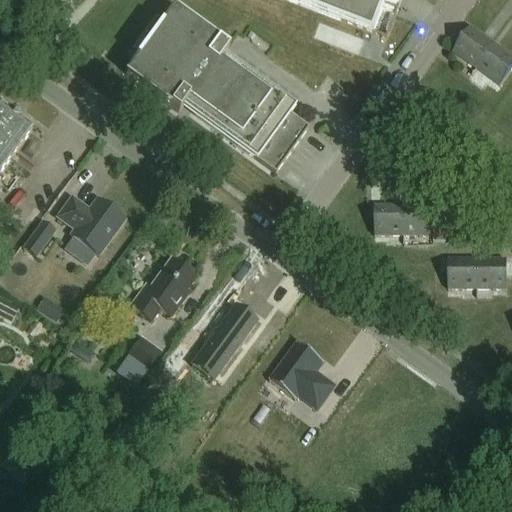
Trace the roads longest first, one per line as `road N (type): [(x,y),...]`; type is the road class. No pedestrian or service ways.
road 1 (residential): [(511,424),(275,257)]
road 2 (residential): [(275,257),(84,116)]
road 3 (residential): [(511,241),(367,138)]
road 4 (residential): [(467,0),(367,138)]
road 5 (residential): [(367,138),(275,257)]
